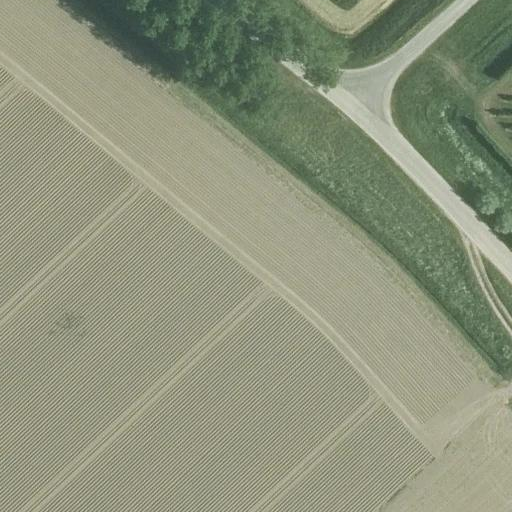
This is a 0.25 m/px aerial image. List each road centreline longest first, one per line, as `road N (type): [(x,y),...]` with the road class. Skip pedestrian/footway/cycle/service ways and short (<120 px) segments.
road 1 (unclassified): [(511,284),(353,104)]
road 2 (unclassified): [(353,104),(220,0)]
road 3 (unclassified): [(353,104),(466,0)]
